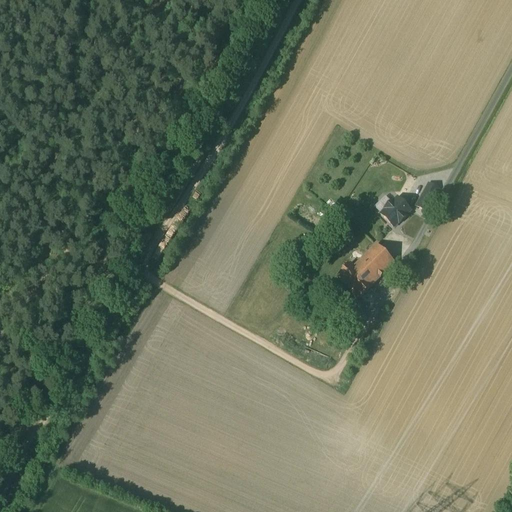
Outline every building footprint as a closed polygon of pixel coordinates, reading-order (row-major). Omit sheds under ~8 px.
[(429,185),(417,206),(426,212),(438,190),(429,185)] [(391,202),(384,209),(385,210),(380,215),(393,228),(398,223),(399,224),(406,217),(405,216),(410,211),(397,199),(392,204),(391,202)] [(351,219),(339,207),(334,213),(345,224),(351,219)] [(376,245),(353,267),(372,286),(394,264),(376,245)] [(353,267),(350,263),(337,277),(359,299),(372,286),(353,267)] [(366,320),(345,299),(335,309),(356,330),(366,320)]
